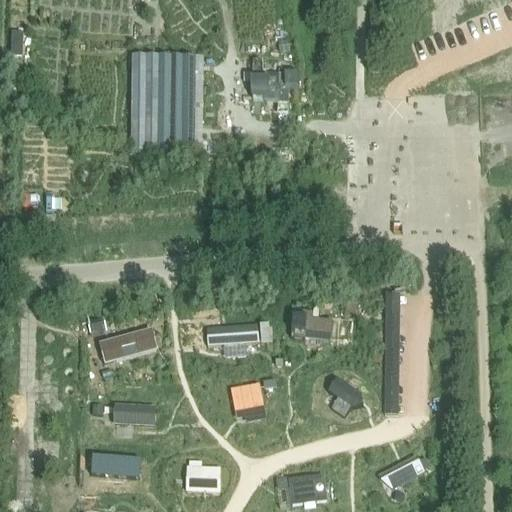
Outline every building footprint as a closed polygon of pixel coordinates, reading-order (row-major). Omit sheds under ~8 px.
[(23,60),(23,36),(12,36),(11,60),(23,60)] [(279,44),(280,55),(289,54),(288,44),(279,44)] [(204,61),(135,60),(134,156),(204,156),(204,61)] [(288,115),(288,77),(263,78),(263,64),(253,64),(253,102),(279,102),(279,115),(288,115)] [(93,418),(102,418),(103,410),(94,409),(93,418)]
